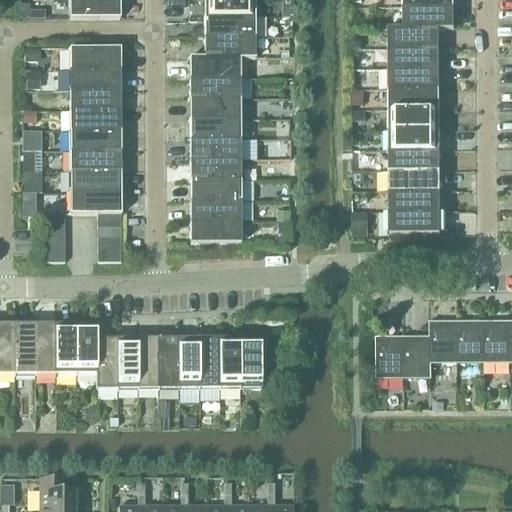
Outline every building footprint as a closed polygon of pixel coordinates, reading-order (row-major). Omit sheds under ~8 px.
[(68,0),(68,21),(119,21),(119,0),(68,0)] [(254,0),(203,0),(203,20),(254,19),(254,0)] [(453,0),(403,0),(403,9),(454,9),(453,0)] [(454,9),(403,9),(403,30),(439,30),(439,32),(454,31),(454,9)] [(254,19),(203,20),(204,40),(254,40),(265,40),(265,19),(254,19)] [(388,50),(439,49),(439,32),(439,30),(403,30),(388,30),(388,50)] [(240,61),(240,62),(254,62),(254,40),(204,40),(204,60),(204,61),(240,61)] [(439,49),(388,50),(389,70),(439,70),(439,49)] [(24,52),(24,64),(38,64),(38,51),(24,52)] [(69,73),(120,73),(120,51),(69,51),(69,73)] [(189,82),(240,82),(240,62),(240,61),(204,61),(204,60),(189,60),(189,82)] [(389,92),(440,92),(439,70),(389,70),(389,92)] [(120,73),(69,73),(69,93),(120,93),(120,73)] [(25,75),(25,92),(38,92),(38,75),(25,75)] [(240,82),(189,82),(189,102),(240,102),(240,82)] [(440,92),(389,92),(389,113),(440,113),(440,92)] [(120,93),(69,93),(69,114),(120,114),(120,93)] [(189,123),(240,122),(240,102),(189,102),(189,123)] [(389,133),(440,133),(440,113),(389,113),(389,133)] [(120,114),(69,114),(69,134),(120,134),(120,114)] [(240,122),(189,123),(189,143),(240,143),(240,122)] [(389,154),(440,154),(440,133),(389,133),(389,154)] [(120,134),(69,134),(69,155),(120,154),(120,134)] [(240,143),(189,143),(189,163),(240,163),(255,163),(255,143),(240,143)] [(69,175),(120,175),(120,154),(69,155),(69,175)] [(440,154),(389,154),(389,174),(440,174),(440,154)] [(21,158),(21,175),(34,175),(34,158),(21,158)] [(240,163),(189,163),(189,184),(240,184),(240,163)] [(389,195),(440,194),(440,174),(389,174),(389,195)] [(21,175),(21,195),(35,195),(35,175),(21,175)] [(69,195),(120,195),(120,175),(69,175),(69,195)] [(240,184),(189,184),(189,204),(240,204),(240,184)] [(389,215),(440,215),(440,194),(389,195),(389,215)] [(120,195),(69,195),(70,217),(97,217),(120,216),(120,195)] [(240,204),(189,204),(189,225),(240,224),(240,204)] [(351,215),(351,240),(367,240),(367,215),(351,215)] [(440,215),(389,215),(389,237),(440,236),(440,215)] [(120,216),(97,217),(97,230),(120,229),(120,216)] [(64,217),(41,217),(41,229),(64,229),(64,217)] [(28,220),(28,230),(38,230),(38,220),(28,220)] [(240,224),(189,225),(189,246),(240,246),(240,224)] [(64,229),(41,229),(41,241),(64,241),(64,229)] [(120,229),(97,230),(97,241),(120,241),(120,229)] [(64,241),(41,241),(41,253),(64,253),(64,241)] [(120,241),(97,241),(97,252),(121,252),(120,241)] [(121,252),(97,252),(97,265),(121,265),(121,252)] [(64,253),(41,253),(41,265),(64,265),(64,253)] [(457,367),(456,324),(429,325),(429,340),(429,367),(431,367),(457,367)] [(483,366),(483,324),(456,324),(457,367),(483,366)] [(510,366),(510,324),(483,324),(483,366),(510,366)] [(0,326),(0,377),(15,378),(15,327),(0,326)] [(75,377),(75,326),(55,327),(55,378),(75,377)] [(97,326),(95,326),(75,326),(75,377),(95,377),(96,377),(96,341),(97,341),(97,326)] [(35,378),(35,327),(15,327),(15,378),(35,378)] [(35,327),(35,378),(55,378),(55,327),(35,327)] [(403,382),(403,340),(376,340),(376,382),(403,382)] [(403,340),(403,382),(431,382),(431,367),(429,367),(429,340),(403,340)] [(116,392),(116,341),(97,341),(96,341),(96,377),(95,377),(96,392),(116,392)] [(116,341),(116,392),(136,392),(136,341),(116,341)] [(157,392),(157,341),(136,341),(136,392),(157,392)] [(157,341),(157,392),(178,392),(178,341),(157,341)] [(198,341),(178,341),(178,392),(179,407),(198,407),(198,404),(198,392),(198,341)] [(217,341),(198,341),(198,392),(198,404),(218,404),(217,391),(217,341)] [(217,341),(217,391),(239,391),(238,341),(217,341)] [(238,341),(239,391),(261,391),(261,341),(238,341)] [(268,349),(268,372),(284,372),(284,349),(268,349)] [(38,482),(38,494),(38,511),(72,511),(73,494),(63,494),(63,482),(38,482)] [(161,510),(160,511),(182,511),(183,510),(186,510),(186,498),(179,498),(179,510),(161,510)] [(204,510),(204,511),(225,511),(226,510),(229,510),(229,498),(222,498),(222,510),(204,510)] [(248,510),(247,511),(269,511),(269,510),(272,510),(272,498),(266,498),(266,510),(248,510)] [(139,511),(140,510),(143,510),(143,499),(136,499),(136,510),(117,510),(117,511),(139,511)]
